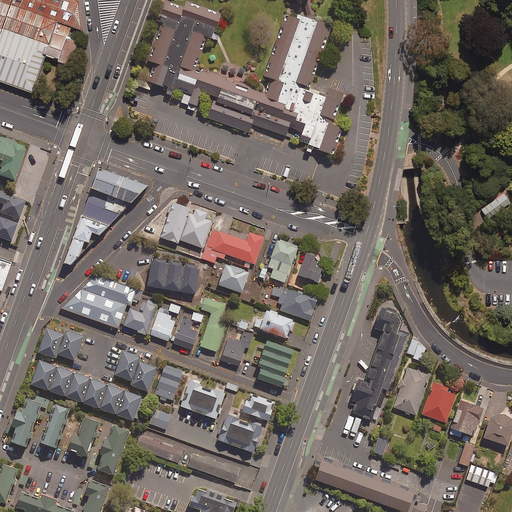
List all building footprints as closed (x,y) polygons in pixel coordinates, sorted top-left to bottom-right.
[(0,0),(0,79),(33,91),(47,54),(71,63),(79,39),(69,35),(72,25),(83,28),(79,0),(0,0)] [(302,144),(335,156),(344,128),(334,125),(344,94),(330,89),(327,97),(310,91),(333,26),(299,14),(297,19),(286,15),(264,77),(271,79),(265,94),(252,89),(253,86),(210,71),(210,74),(197,69),(207,38),(219,42),(223,29),(218,28),(223,14),(187,1),(185,7),(166,1),(159,21),(162,23),(149,61),(155,64),(148,82),(192,97),(189,103),(198,106),(203,93),(216,98),(208,119),(250,134),(253,127),(254,125),(287,137),(291,128),(304,133),(300,143),(302,144)] [(29,143),(0,132),(0,178),(14,184),(29,143)] [(90,192),(129,204),(146,187),(97,170),(90,192)] [(9,188),(0,184),(0,210),(1,211),(9,188)] [(82,218),(108,226),(129,204),(90,192),(83,215),(82,218)] [(511,202),(504,192),(480,209),(487,219),(511,202)] [(189,210),(172,203),(159,238),(177,244),(189,210)] [(206,214),(192,209),(180,241),(201,249),(211,222),(204,220),(206,214)] [(82,218),(78,216),(62,264),(69,267),(108,226),(82,218)] [(0,236),(13,241),(19,223),(1,217),(0,218),(0,236)] [(246,242),(212,230),(201,259),(214,264),(216,257),(252,270),(263,238),(249,233),(246,242)] [(298,247),(278,239),(267,267),(272,269),(269,278),(283,284),(298,247)] [(318,259),(306,254),(297,276),(316,284),(322,271),(314,267),(318,259)] [(18,265),(0,257),(0,287),(7,290),(18,265)] [(164,290),(169,260),(152,257),(147,287),(164,290)] [(177,292),(182,263),(169,260),(164,290),(177,292)] [(182,263),(177,292),(194,295),(199,266),(182,263)] [(248,274),(225,265),(217,286),(240,294),(248,274)] [(263,280),(267,271),(260,268),(257,277),(263,280)] [(90,276),(60,309),(117,329),(126,305),(130,307),(132,300),(138,302),(142,292),(107,280),(106,282),(90,276)] [(294,293),(275,286),(272,296),(280,298),(276,310),(309,321),(317,299),(294,291),(294,293)] [(158,304),(144,298),(138,313),(129,309),(123,326),(145,335),(158,304)] [(230,308),(204,299),(201,310),(211,313),(200,347),(216,352),(230,308)] [(180,307),(170,304),(168,312),(177,315),(180,307)] [(367,382),(361,380),(352,402),(357,403),(354,414),(373,421),(378,408),(382,409),(387,392),(389,393),(408,338),(399,335),(404,323),(399,314),(383,308),(376,330),(385,333),(367,382)] [(169,312),(160,309),(149,335),(166,342),(175,322),(169,320),(170,316),(168,315),(169,312)] [(294,322),(265,312),(262,320),(257,318),(253,329),(287,341),(294,322)] [(202,316),(193,313),(191,321),(200,323),(202,316)] [(192,323),(182,319),(173,344),(191,351),(197,333),(189,330),(192,323)] [(247,324),(238,321),(235,327),(245,330),(247,324)] [(59,355),(66,334),(48,328),(40,353),(57,359),(59,355)] [(66,334),(59,355),(76,361),(85,336),(67,330),(66,334)] [(253,334),(244,331),(240,342),(228,338),(219,361),(238,367),(245,348),(248,349),(253,334)] [(415,356),(418,346),(420,342),(412,339),(407,353),(415,356)] [(292,349),(266,340),(253,376),(283,387),(286,378),(283,376),(292,349)] [(415,356),(414,359),(421,362),(425,348),(418,346),(415,356)] [(139,361),(141,357),(125,351),(116,375),(132,381),(139,361)] [(50,391),(59,367),(41,361),(33,385),(50,391)] [(150,392),(158,368),(139,361),(132,381),(131,385),(150,392)] [(184,372),(167,365),(155,394),(173,401),(184,372)] [(59,367),(50,391),(66,397),(75,373),(59,367)] [(430,375),(407,367),(393,408),(415,416),(430,375)] [(75,373),(66,397),(83,403),(92,379),(75,373)] [(92,379),(83,403),(100,409),(109,385),(92,379)] [(224,395),(188,382),(179,408),(215,420),(224,395)] [(447,389),(432,383),(421,415),(445,424),(455,396),(446,393),(447,389)] [(109,385),(100,409),(116,414),(126,391),(109,385)] [(126,391),(116,414),(135,421),(143,397),(126,391)] [(274,404),(251,395),(249,402),(245,401),(240,412),(267,422),(274,404)] [(29,447),(44,404),(28,398),(23,412),(19,411),(13,427),(18,429),(13,442),(29,447)] [(482,410),(460,402),(448,434),(459,438),(461,433),(472,438),(482,410)] [(72,409),(55,403),(43,443),(59,448),(72,409)] [(502,450),(503,448),(506,449),(511,431),(511,410),(505,408),(502,417),(496,415),(490,418),(482,441),(484,442),(484,444),(502,450)] [(172,416),(155,410),(150,424),(167,430),(172,416)] [(69,451),(90,458),(102,421),(85,416),(79,435),(75,434),(69,451)] [(250,425),(225,416),(216,441),(252,454),(262,425),(251,421),(250,425)] [(117,476),(132,431),(115,425),(110,439),(107,438),(102,455),(104,455),(99,470),(117,476)] [(184,451),(141,437),(137,448),(180,463),(184,451)] [(388,440),(378,437),(373,455),(382,458),(388,440)] [(475,446),(465,443),(458,464),(467,467),(475,446)] [(241,471),(194,454),(190,466),(236,483),(241,471)] [(421,492),(320,456),(316,467),(321,468),(317,481),(404,511),(426,511),(429,506),(417,502),(421,492)] [(0,500),(8,504),(21,471),(4,465),(0,476),(0,500)] [(465,480),(488,488),(489,484),(492,485),(496,475),(471,465),(465,480)] [(102,511),(111,486),(93,480),(82,511),(102,511)] [(236,511),(240,503),(198,488),(191,507),(203,511),(236,511)] [(38,498),(23,492),(18,507),(30,511),(76,511),(57,505),(59,500),(40,493),(38,498)]
